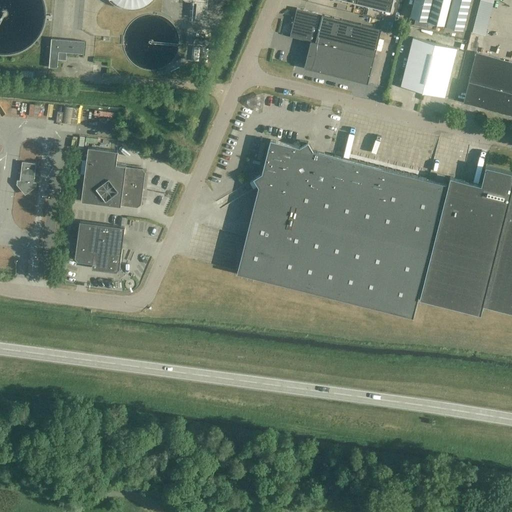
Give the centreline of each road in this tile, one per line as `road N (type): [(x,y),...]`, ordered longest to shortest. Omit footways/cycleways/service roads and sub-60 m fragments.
road 1 (primary): [(511,420),(0,347)]
road 2 (unclassified): [(0,289),(126,305),(146,297),(243,76)]
road 3 (unclassified): [(243,76),(511,141)]
